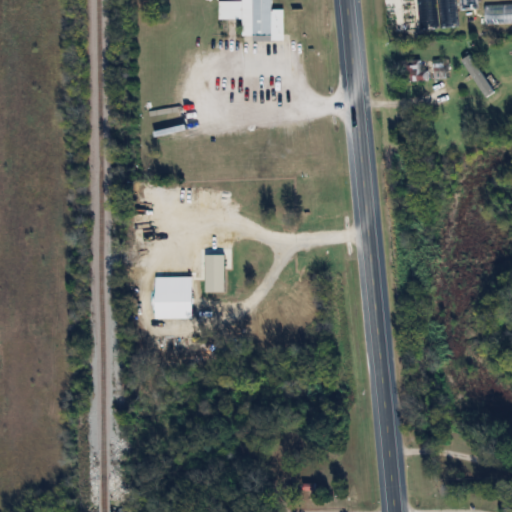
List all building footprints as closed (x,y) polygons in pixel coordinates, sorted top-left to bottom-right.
[(268,0),(269,6),(280,5),(281,36),(248,37),(248,31),(238,31),(238,14),(215,15),(214,0),(268,0)] [(437,0),(437,27),(459,27),(459,0),(437,0)] [(456,56),(482,92),(490,86),(464,50),(456,56)] [(434,60),(434,77),(447,77),(447,60),(434,60)] [(151,287),(190,286),(191,313),(151,315),(151,287)]
